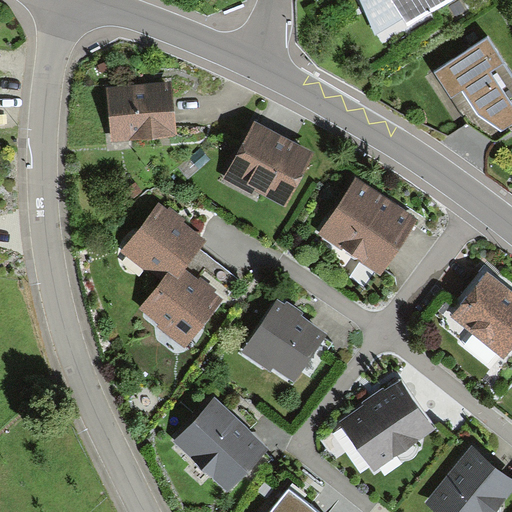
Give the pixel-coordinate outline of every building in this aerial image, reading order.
[(357,0),(378,34),(405,17),(410,26),(453,0),(357,0)] [(469,124),(496,142),(511,130),(511,73),(488,37),(435,73),(469,124)] [(165,82),(101,88),(106,140),(169,134),(165,82)] [(313,155),(253,123),(222,181),(249,195),(252,190),(285,208),(313,155)] [(417,222),(356,182),(319,236),(380,277),(417,222)] [(119,253),(158,280),(171,289),(178,279),(198,249),(147,214),(119,253)] [(511,351),(511,296),(485,276),(450,321),(503,363),(511,351)] [(171,289),(158,280),(131,318),(179,351),(213,303),(178,279),(171,289)] [(330,333),(281,299),(246,349),(274,369),(276,366),(297,380),(330,333)] [(398,378),(337,420),(371,469),(432,427),(398,378)] [(217,397),(176,441),(229,490),(270,446),(217,397)] [(495,511),(511,490),(511,470),(475,442),(429,501),(443,511),(495,511)] [(321,511),(283,483),(260,511),(321,511)]
